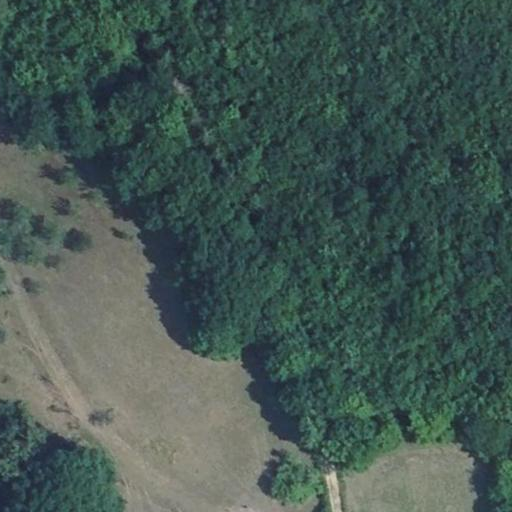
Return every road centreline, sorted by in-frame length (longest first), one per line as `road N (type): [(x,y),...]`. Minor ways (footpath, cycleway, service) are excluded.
road 1 (track): [(336,511),(327,448),(264,236),(161,43),(154,0)]
road 2 (track): [(327,448),(414,403),(511,369)]
